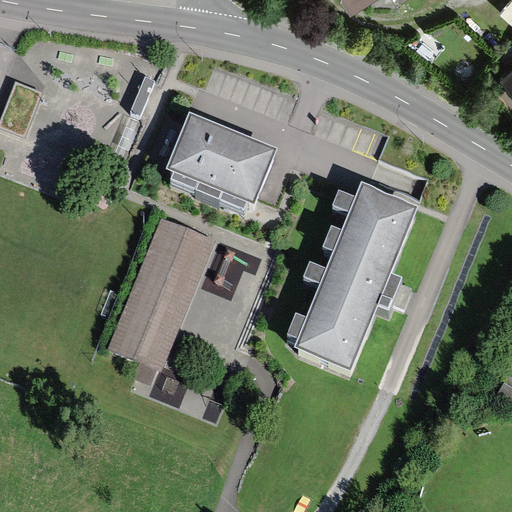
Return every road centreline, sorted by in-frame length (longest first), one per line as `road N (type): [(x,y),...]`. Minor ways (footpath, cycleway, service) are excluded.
road 1 (tertiary): [(233,33),(325,62),(511,157)]
road 2 (tertiary): [(0,1),(233,33)]
